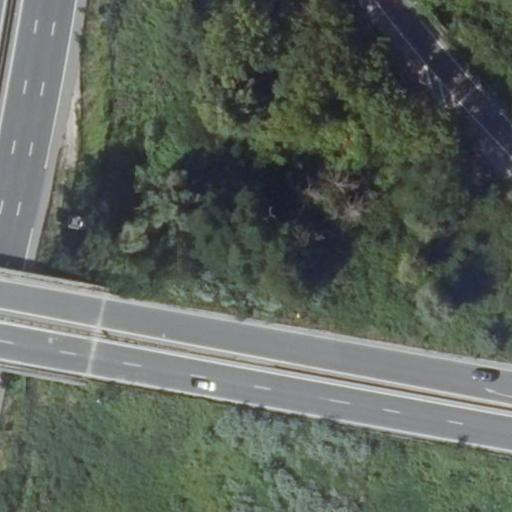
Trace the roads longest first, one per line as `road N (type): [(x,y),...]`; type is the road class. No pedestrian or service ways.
road 1 (motorway): [(0,344),(511,436)]
road 2 (motorway): [(511,387),(0,296)]
road 3 (motorway): [(0,245),(49,0)]
road 4 (motorway): [(511,147),(412,45),(381,0)]
